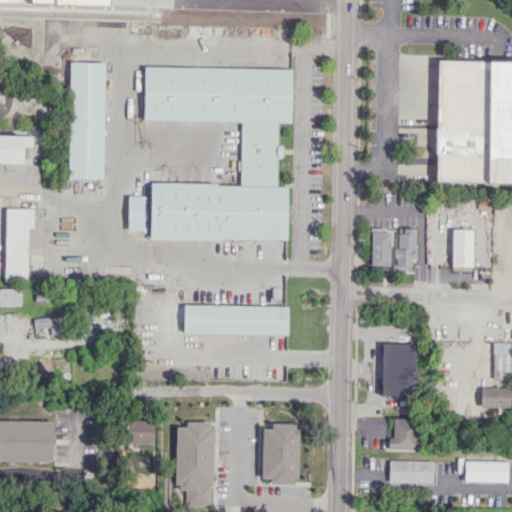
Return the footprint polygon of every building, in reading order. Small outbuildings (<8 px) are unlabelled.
[(59,0),(61,3),(64,14),(63,25),(58,35),(51,43),(41,49),(30,50),(19,48),(9,42),(2,34),(0,29),(0,3),(2,0),(59,0)] [(511,182),(436,181),(439,60),(511,61),(511,182)] [(68,177),(70,62),(104,63),(101,177),(68,177)] [(143,119),(144,64),(291,68),(290,122),(278,122),(277,144),(282,144),(282,157),(276,157),(275,187),(286,187),(285,238),(151,235),(151,230),(129,230),(129,194),(150,195),(150,182),(240,184),(242,121),(143,119)] [(0,160),(0,133),(33,135),(33,148),(24,147),(23,161),(0,160)] [(28,227),(33,228),(33,208),(5,208),(4,280),(27,280),(28,227)] [(410,269),(410,258),(414,258),(415,228),(398,227),(397,248),(395,248),(394,268),(410,269)] [(450,268),(471,268),(472,229),(451,228),(450,268)] [(369,266),(388,266),(389,229),(370,229),(369,266)] [(0,305),(21,305),(21,289),(0,288),(0,305)] [(184,330),(185,302),(287,305),(286,333),(184,330)] [(33,328),(49,327),(50,335),(63,334),(61,315),(32,318),(33,328)] [(511,341),(511,342),(492,342),(493,379),(511,378),(511,341)] [(415,343),(381,342),(380,394),(414,395),(415,343)] [(510,387),(479,386),(479,407),(510,407),(510,387)] [(387,448),(416,449),(417,418),(392,417),(392,437),(387,437),(387,448)] [(53,421),(0,419),(0,460),(53,461),(53,421)] [(127,444),(153,444),(153,420),(127,420),(127,444)] [(185,426),(185,421),(209,421),(208,426),(213,426),(211,505),(185,505),(185,490),(178,489),(178,484),(175,484),(176,426),(185,426)] [(262,427),(271,428),(271,422),(294,423),(294,428),(299,428),(297,478),(293,478),(293,484),(269,483),(269,478),(260,478),(262,427)] [(431,460),(388,460),(388,482),(431,482),(431,460)] [(463,481),(506,481),(506,461),(463,460),(463,481)]
